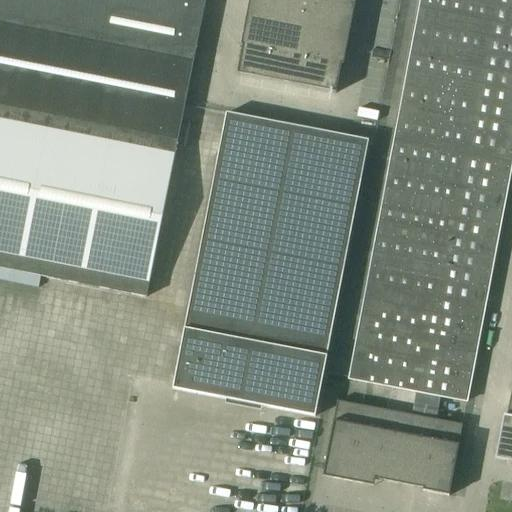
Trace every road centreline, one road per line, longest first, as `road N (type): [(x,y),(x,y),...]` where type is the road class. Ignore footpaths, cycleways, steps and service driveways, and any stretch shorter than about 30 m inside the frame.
road 1 (unclassified): [(478,468),(511,286)]
road 2 (unclassified): [(311,511),(317,485),(455,511)]
